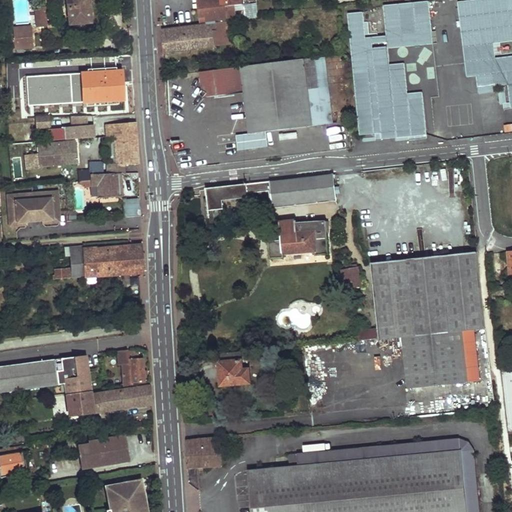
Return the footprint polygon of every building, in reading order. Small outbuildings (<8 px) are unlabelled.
[(67,0),(69,24),(73,24),(73,27),(89,26),(89,22),(92,23),(91,0),(67,0)] [(198,0),(200,17),(207,16),(207,23),(215,22),(228,21),(227,6),(245,4),(244,0),(198,0)] [(431,0),(386,0),(389,28),(434,24),(431,0)] [(511,53),(498,55),(496,40),(511,38),(511,0),(461,0),(467,44),(471,74),(480,72),(481,85),(502,82),(511,81),(511,89),(511,53)] [(33,5),(34,24),(45,23),(44,4),(33,5)] [(352,6),(354,31),(355,42),(357,65),(360,101),(363,132),(383,130),(384,136),(429,132),(426,95),(411,97),(407,60),(392,62),(390,45),(390,39),(375,40),(374,35),(374,30),(367,30),(365,5),(352,6)] [(215,22),(218,45),(232,43),(228,21),(215,22)] [(163,29),(166,52),(218,45),(215,22),(207,23),(163,29)] [(389,28),(374,30),(374,35),(389,34),(390,39),(390,45),(435,36),(434,24),(389,28)] [(22,26),(16,26),(17,46),(36,46),(35,31),(23,32),(22,26)] [(265,130),(313,124),(308,87),(321,85),(317,58),(316,55),(199,71),(202,97),(244,92),(249,133),(236,135),(238,149),(267,146),(265,130)] [(341,55),(317,58),(321,85),(330,84),(331,85),(344,84),(341,55)] [(106,81),(56,82),(58,108),(108,106),(106,81)] [(308,87),(313,124),(335,120),(331,85),(330,84),(321,85),(308,87)] [(487,134),(502,132),(511,130),(511,124),(501,126),(500,120),(497,96),(482,97),(487,134)] [(49,118),(37,119),(37,129),(50,128),(49,118)] [(114,148),(115,160),(125,164),(138,163),(135,122),(106,124),(107,135),(112,135),(112,140),(113,149),(114,148)] [(65,128),(46,129),(47,140),(72,138),(94,137),(93,125),(65,127),(65,128)] [(76,143),(94,142),(94,137),(72,138),(72,142),(38,145),(38,154),(39,166),(77,162),(76,143)] [(24,155),(25,167),(39,166),(38,154),(24,155)] [(90,179),(90,186),(97,185),(98,198),(123,196),(122,174),(126,174),(125,164),(115,160),(106,161),(107,172),(104,172),(90,173),(90,179)] [(104,172),(103,161),(89,162),(89,170),(79,170),(79,180),(90,179),(90,173),(104,172)] [(208,188),(210,210),(224,209),(223,199),(249,195),(248,191),(272,189),(274,206),(337,198),(335,173),(208,188)] [(31,218),(29,192),(22,193),(22,199),(5,201),(6,220),(14,220),(14,222),(24,221),(24,219),(31,218)] [(37,192),(29,192),(31,218),(38,218),(39,220),(49,219),(49,217),(56,216),(55,196),(37,198),(37,192)] [(124,216),(140,216),(139,197),(123,197),(124,216)] [(282,240),(269,242),(271,259),(287,257),(287,253),(317,250),(318,254),(332,253),(331,248),(330,248),(327,220),(297,224),(297,221),(281,223),(282,240)] [(82,248),(84,275),(145,271),(143,244),(127,245),(128,247),(109,248),(109,247),(94,248),(94,247),(82,248)] [(71,247),(73,276),(84,275),(82,248),(82,246),(71,247)] [(56,268),(56,273),(53,274),(54,277),(73,276),(71,247),(64,248),(66,267),(56,268)] [(379,261),(386,336),(406,334),(464,328),(470,327),(477,327),(488,326),(480,252),(480,251),(379,261)] [(349,265),(351,282),(366,280),(364,262),(349,265)] [(499,288),(499,281),(491,282),(492,295),(505,294),(505,287),(499,288)] [(469,379),(482,378),(477,327),(470,327),(464,328),(469,379)] [(411,385),(469,379),(464,328),(406,334),(411,385)] [(372,330),(373,338),(382,337),(381,329),(372,330)] [(365,330),(366,338),(373,338),(372,330),(365,330)] [(123,364),(124,386),(133,385),(133,382),(145,381),(144,357),(139,357),(139,350),(127,351),(128,359),(130,359),(131,363),(123,364)] [(219,353),(222,385),(251,382),(250,368),(245,369),(243,351),(219,353)] [(87,355),(52,359),(52,362),(56,362),(56,364),(63,363),(64,375),(84,372),(83,358),(87,358),(87,355)] [(91,391),(87,358),(83,358),(84,372),(64,375),(63,363),(56,364),(56,362),(52,362),(52,359),(0,365),(0,392),(56,385),(55,384),(63,383),(65,395),(89,391),(91,391)] [(89,395),(92,412),(152,403),(152,396),(151,385),(89,395)] [(65,400),(67,409),(68,416),(92,412),(89,395),(89,391),(65,395),(65,400)] [(55,400),(56,411),(67,409),(65,400),(59,401),(59,400),(55,400)] [(16,434),(17,442),(24,441),(22,433),(16,434)] [(125,436),(119,437),(123,462),(129,461),(125,436)] [(301,465),(250,470),(253,511),(480,511),(479,496),(465,497),(464,475),(477,474),(475,450),(469,440),(459,436),(300,453),(301,465)] [(78,450),(81,469),(123,462),(119,437),(82,443),(82,449),(78,450)] [(209,438),(211,466),(222,466),(220,437),(209,438)] [(187,454),(188,468),(211,466),(209,438),(186,439),(187,454)] [(23,459),(21,452),(11,454),(10,446),(0,448),(0,476),(25,473),(24,470),(27,469),(25,459),(23,459)] [(477,474),(464,475),(465,497),(479,496),(477,474)] [(140,479),(130,481),(131,484),(134,483),(138,486),(139,492),(142,491),(140,479)] [(146,511),(142,491),(139,492),(138,486),(134,483),(131,484),(116,486),(113,487),(110,491),(111,497),(108,498),(110,510),(105,511),(146,511)] [(106,486),(108,498),(111,497),(110,491),(113,487),(116,486),(115,484),(106,486)]
